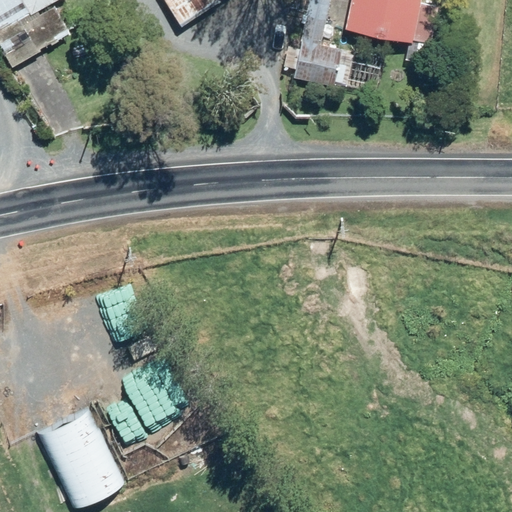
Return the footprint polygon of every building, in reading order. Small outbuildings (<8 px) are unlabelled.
[(0,0),(0,57),(4,64),(63,32),(49,5),(34,13),(32,8),(46,0),(0,0)] [(204,0),(165,0),(176,18),(204,0)] [(338,46),(316,42),(324,0),(303,0),(288,76),(330,84),(338,46)] [(430,4),(413,1),(413,0),(346,0),(342,28),(423,41),(430,4)] [(119,482),(82,409),(34,434),(71,507),(119,482)]
